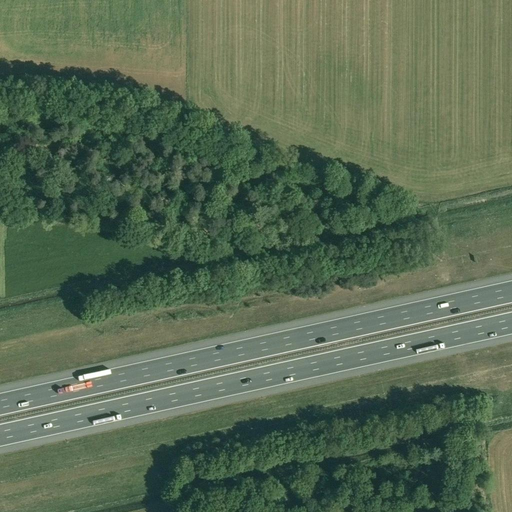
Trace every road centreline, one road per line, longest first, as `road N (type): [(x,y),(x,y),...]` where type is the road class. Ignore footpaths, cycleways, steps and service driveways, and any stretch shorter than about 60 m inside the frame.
road 1 (motorway): [(511,292),(0,404)]
road 2 (motorway): [(0,435),(511,323)]
road 3 (track): [(0,149),(264,206),(295,198),(320,175)]
